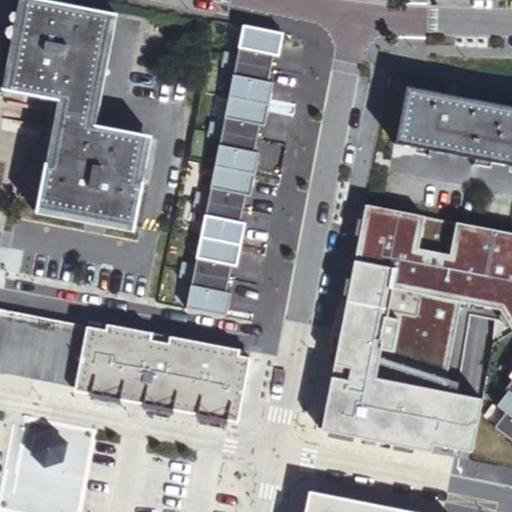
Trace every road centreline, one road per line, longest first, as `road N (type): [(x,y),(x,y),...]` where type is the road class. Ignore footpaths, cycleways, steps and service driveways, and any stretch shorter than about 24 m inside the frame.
road 1 (residential): [(292,356),(358,18)]
road 2 (residential): [(292,356),(0,301)]
road 3 (residential): [(269,447),(511,499)]
road 4 (residential): [(358,18),(511,26)]
